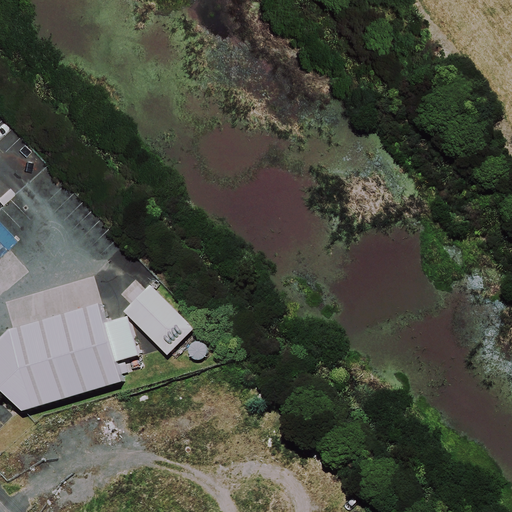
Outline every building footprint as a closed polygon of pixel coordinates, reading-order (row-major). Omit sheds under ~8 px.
[(194,332),(150,286),(123,311),(166,357),(194,332)] [(103,328),(96,304),(7,332),(0,339),(0,393),(19,414),(31,408),(120,381),(115,366),(138,359),(126,321),(103,328)] [(319,486),(340,467),(297,421),(275,442),(292,459),(298,454),(313,470),(308,475),(319,486)] [(340,467),(319,486),(309,496),(324,511),(337,511),(340,509),(343,511),(358,511),(371,500),(340,467)] [(263,511),(275,501),(254,479),(232,499),(244,511),(263,511)] [(130,511),(134,508),(121,495),(98,504),(89,511),(130,511)] [(174,511),(165,502),(154,511),(174,511)]
